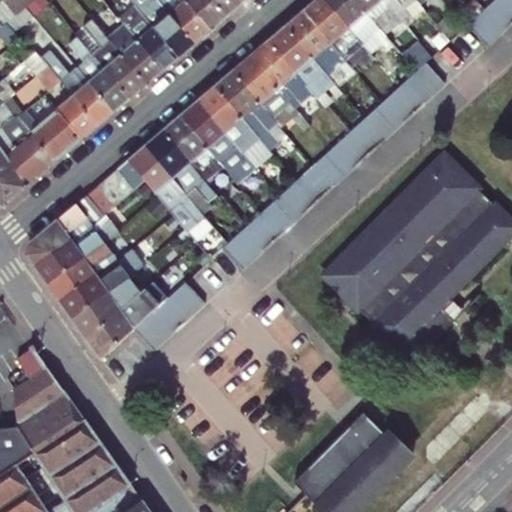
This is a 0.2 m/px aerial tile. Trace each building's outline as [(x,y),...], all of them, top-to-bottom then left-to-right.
[(1,0),(0,1),(0,12),(8,22),(30,3),(33,0),(1,0)] [(33,0),(30,3),(37,11),(49,0),(33,0)] [(136,0),(117,0),(114,4),(123,15),(139,2),(136,0)] [(145,0),(141,4),(148,13),(186,57),(202,43),(175,13),(164,0),(145,0)] [(164,0),(175,13),(190,0),(164,0)] [(219,28),(194,0),(190,0),(175,13),(202,43),(219,28)] [(194,0),(219,28),(234,15),(221,0),(194,0)] [(250,2),(247,0),(221,0),(234,15),(250,2)] [(334,0),(321,0),(312,8),(353,58),(371,43),(334,0)] [(388,28),(364,0),(334,0),(371,43),(388,28)] [(400,7),(394,0),(364,0),(388,28),(405,13),(400,7)] [(430,6),(424,0),(407,0),(400,7),(405,13),(412,21),(430,6)] [(511,3),(509,0),(498,0),(495,4),(511,22),(511,3)] [(139,2),(123,15),(132,26),(148,13),(141,4),(139,2)] [(511,22),(495,4),(485,13),(504,34),(511,26),(511,22)] [(312,8),(293,23),(321,56),(332,46),(348,65),(355,60),(353,58),(312,8)] [(463,11),(446,25),(455,36),(471,21),(463,11)] [(0,29),(8,22),(0,12),(0,29)] [(148,13),(132,26),(170,70),(186,57),(148,13)] [(485,13),(474,23),(493,44),(504,34),(485,13)] [(85,34),(139,97),(154,84),(116,40),(97,17),(83,30),(85,34)] [(337,75),(321,56),(293,23),(275,39),(319,91),(320,91),(337,75)] [(170,70),(132,26),(116,40),(154,84),(170,70)] [(443,29),(429,41),(438,51),(451,39),(443,29)] [(13,43),(26,59),(40,47),(27,32),(13,43)] [(92,59),(84,67),(122,111),(139,97),(85,34),(77,41),(92,59)] [(275,39),(259,53),(302,105),(319,91),(275,39)] [(433,61),(439,56),(426,41),(410,54),(423,69),(433,61)] [(26,59),(38,74),(44,70),(53,62),(48,56),(40,47),(26,59)] [(53,62),(80,94),(106,125),(122,111),(84,67),(76,74),(55,50),(48,56),(53,62)] [(259,53),(241,69),(280,115),(291,106),(308,127),(315,122),(302,105),(259,53)] [(423,69),(422,71),(441,91),(452,81),(433,61),(423,69)] [(280,115),(241,69),(222,84),(249,117),(261,107),(273,121),(280,115)] [(422,71),(413,80),(431,100),(441,91),(422,71)] [(5,77),(0,81),(0,107),(10,99),(3,91),(11,84),(5,77)] [(413,80),(403,89),(421,109),(431,100),(413,80)] [(278,151),(249,117),(222,84),(205,99),(260,166),(278,151)] [(23,113),(38,99),(29,87),(8,105),(18,117),(23,113)] [(403,89),(393,98),(411,119),(421,109),(403,89)] [(80,94),(64,107),(91,139),(106,125),(80,94)] [(393,98),(383,107),(401,127),(411,119),(393,98)] [(205,99),(187,114),(234,170),(243,181),(260,166),(205,99)] [(63,162),(91,139),(64,107),(37,130),(63,162)] [(383,107),(373,116),(391,137),(401,127),(383,107)] [(18,117),(13,121),(21,131),(31,121),(23,113),(18,117)] [(187,114),(169,129),(216,185),(234,170),(187,114)] [(373,116),(363,126),(381,146),(391,137),(373,116)] [(21,131),(13,121),(9,125),(16,135),(21,131)] [(363,126),(352,135),(371,155),(381,146),(363,126)] [(169,129),(153,143),(192,190),(201,182),(215,198),(222,192),(216,185),(169,129)] [(63,162),(37,130),(23,143),(49,174),(63,162)] [(0,132),(0,159),(12,149),(0,133),(0,132)] [(352,135),(342,144),(360,164),(371,155),(352,135)] [(19,152),(17,154),(3,166),(11,177),(0,186),(0,203),(1,204),(12,206),(49,174),(23,143),(19,146),(17,148),(19,152)] [(192,190),(153,143),(136,157),(153,178),(204,239),(221,225),(192,190)] [(342,144),(332,153),(351,174),(360,164),(342,144)] [(3,166),(17,154),(12,149),(0,159),(0,186),(11,177),(3,166)] [(511,208),(453,150),(333,271),(385,322),(373,335),(379,340),(385,344),(392,346),(398,348),(405,349),(412,349),(419,348),(426,346),(433,343),(439,339),(444,334),(463,315),(453,305),(462,296),(457,291),(511,235),(511,208)] [(332,153),(322,162),(340,183),(351,174),(332,153)] [(153,178),(136,157),(124,167),(142,188),(153,178)] [(322,162),(311,171),(330,192),(340,183),(322,162)] [(124,167),(114,176),(131,196),(142,188),(124,167)] [(311,171),(301,180),(320,201),(330,192),(311,171)] [(114,176),(104,184),(122,204),(131,196),(114,176)] [(301,180),(291,190),(310,211),(320,201),(301,180)] [(122,204),(104,184),(94,193),(110,214),(122,204)] [(291,190),(281,198),(300,220),(310,211),(291,190)] [(110,214),(94,193),(84,202),(101,222),(110,214)] [(281,198),(270,208),(290,229),(300,220),(281,198)] [(34,252),(42,264),(78,238),(101,222),(84,202),(36,243),(34,252)] [(270,208),(260,217),(279,238),(290,229),(270,208)] [(260,217),(250,226),(269,248),(279,238),(260,217)] [(250,226),(240,235),(260,256),(269,248),(250,226)] [(42,264),(53,279),(89,253),(107,240),(101,231),(82,243),(78,238),(42,264)] [(240,235),(229,245),(249,266),(260,256),(240,235)] [(53,279),(65,296),(101,271),(89,253),(53,279)] [(65,296),(77,313),(133,273),(120,257),(101,271),(65,296)] [(133,273),(77,313),(92,334),(127,308),(123,302),(142,287),(133,273)] [(192,278),(181,288),(201,310),(212,299),(192,278)] [(127,308),(92,334),(106,355),(140,325),(151,315),(161,306),(171,297),(180,289),(170,279),(135,312),(134,317),(127,308)] [(180,289),(171,297),(191,318),(201,310),(181,288),(180,289)] [(462,296),(453,305),(463,315),(472,306),(462,296)] [(171,297),(161,306),(181,328),(191,318),(171,297)] [(161,306),(151,315),(171,337),(181,328),(161,306)] [(151,315),(140,325),(160,347),(171,337),(151,315)] [(0,425),(22,456),(0,470),(0,511),(121,511),(148,494),(54,362),(21,386),(26,421),(0,425)] [(304,476),(328,500),(360,468),(398,430),(375,407),(304,476)] [(0,470),(22,456),(0,425),(0,424),(0,470)] [(361,511),(423,452),(400,429),(398,430),(360,468),(328,500),(339,511),(361,511)] [(160,511),(148,494),(121,511),(160,511)]
